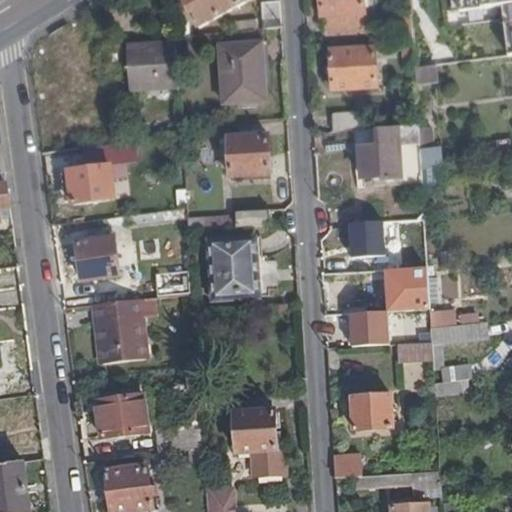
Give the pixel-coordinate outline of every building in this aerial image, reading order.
[(186,0),(202,27),(248,0),(186,0)] [(322,0),(323,15),(325,15),(326,34),(366,31),(363,0),(322,0)] [(511,0),(457,0),(459,12),(503,7),(511,56),(511,55),(511,0)] [(283,28),(282,1),(264,4),(265,30),(283,28)] [(390,15),(391,42),(404,41),(415,40),(413,14),(390,15)] [(233,22),(234,33),(259,30),(258,21),(233,22)] [(189,22),(176,23),(177,38),(189,37),(189,22)] [(415,40),(404,41),(406,68),(416,67),(415,40)] [(181,88),(177,41),(128,45),(131,92),(181,88)] [(267,100),(263,43),(222,45),(225,102),(267,100)] [(377,49),(333,51),(335,90),(379,86),(377,49)] [(438,80),(436,65),(416,67),(417,82),(432,80),(438,80)] [(435,130),(432,80),(417,82),(419,116),(425,116),(426,130),(431,130),(435,130)] [(335,114),(336,133),(361,131),(366,131),(365,114),(335,114)] [(425,116),(419,116),(420,127),(421,146),(421,150),(433,148),(431,130),(426,130),(425,116)] [(421,146),(420,127),(380,130),(366,131),(361,131),(362,148),(364,177),(388,177),(388,179),(404,179),(423,178),(421,150),(421,146)] [(271,175),(269,137),(231,138),(233,177),(271,175)] [(433,148),(421,150),(423,178),(424,187),(436,185),(435,165),(443,164),(441,147),(433,148)] [(73,205),(114,200),(113,180),(124,179),(122,166),(90,169),(89,164),(87,162),(82,164),(81,170),(69,171),(69,172),(73,204),(73,205)] [(130,165),(122,166),(124,179),(125,199),(133,198),(130,165)] [(73,204),(69,172),(62,173),(66,205),(73,204)] [(11,208),(7,173),(0,174),(0,223),(3,223),(1,209),(11,208)] [(113,180),(114,200),(125,199),(124,179),(113,180)] [(189,208),(176,210),(177,219),(189,218),(189,208)] [(271,212),(237,214),(237,228),(272,226),(271,212)] [(409,216),(410,260),(428,260),(427,216),(409,216)] [(190,219),(190,231),(235,228),(234,217),(190,219)] [(349,254),(393,256),(394,219),(350,218),(349,254)] [(83,279),(120,274),(114,237),(78,242),(83,279)] [(256,253),(255,237),(210,241),(215,299),(273,295),(269,253),(256,253)] [(431,310),(428,269),(393,272),(395,312),(431,310)] [(166,298),(191,296),(190,278),(165,281),(166,298)] [(158,299),(97,306),(104,363),(147,357),(142,319),(160,317),(158,299)] [(454,308),(431,311),(432,328),(457,325),(454,308)] [(490,338),(487,321),(457,325),(432,328),(432,332),(433,342),(433,344),(443,343),(490,338)] [(399,333),(399,344),(433,342),(432,332),(399,333)] [(433,342),(399,344),(400,362),(434,360),(433,344),(433,342)] [(443,343),(433,344),(434,360),(434,369),(444,368),(443,343)] [(200,377),(199,365),(187,367),(189,378),(200,377)] [(459,367),(461,381),(465,380),(473,379),(471,365),(459,367)] [(444,368),(434,369),(435,383),(461,381),(459,367),(444,368)] [(200,377),(189,378),(189,388),(201,387),(200,377)] [(461,381),(435,383),(436,395),(466,393),(465,380),(461,381)] [(102,438),(146,432),(141,395),(96,402),(102,438)] [(356,430),(395,428),(393,395),(354,397),(356,430)] [(202,400),(202,412),(231,410),(230,398),(202,400)] [(280,452),(276,411),(237,413),(239,453),(254,453),(254,474),(288,471),(286,451),(280,452)] [(164,454),(189,451),(205,448),(203,421),(161,425),(164,454)] [(190,459),(206,458),(205,448),(189,451),(190,459)] [(364,455),(336,457),(337,479),(360,478),(366,477),(364,455)] [(32,511),(25,462),(14,463),(0,465),(0,511),(32,511)] [(112,511),(130,511),(152,509),(151,496),(157,495),(157,488),(150,488),(147,467),(106,472),(112,511)] [(440,473),(366,477),(360,478),(361,489),(414,485),(415,494),(442,492),(440,473)] [(234,511),(234,492),(208,494),(209,511),(234,511)] [(457,511),(456,500),(442,502),(442,511),(457,511)]
